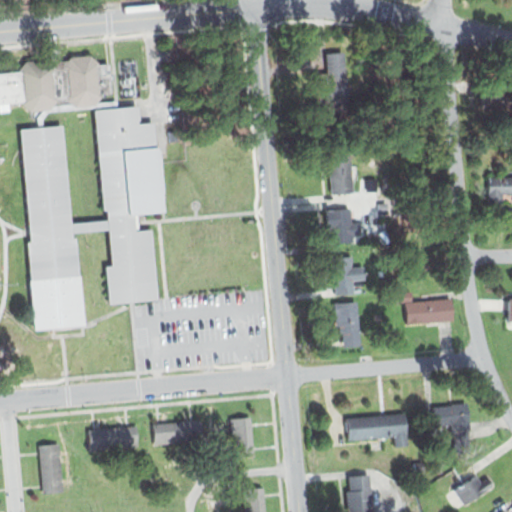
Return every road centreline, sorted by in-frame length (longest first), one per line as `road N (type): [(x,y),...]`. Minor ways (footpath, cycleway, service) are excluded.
road 1 (residential): [(440,22),(306,1),(0,29)]
road 2 (residential): [(511,418),(474,323),(440,22)]
road 3 (residential): [(287,373),(254,6)]
road 4 (residential): [(0,399),(287,373)]
road 5 (residential): [(287,373),(482,356)]
road 6 (residential): [(298,511),(287,373)]
road 7 (residential): [(191,511),(199,484),(213,474),(294,468)]
